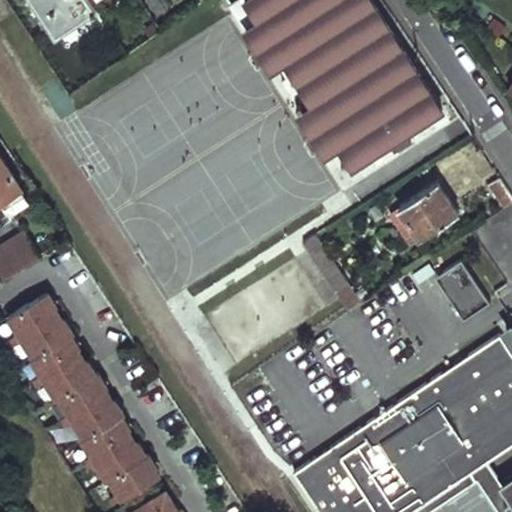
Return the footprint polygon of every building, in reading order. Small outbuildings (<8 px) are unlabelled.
[(36,0),(59,32),(99,5),(96,0),(36,0)] [(253,0),(264,15),(251,24),(278,66),(290,59),(316,99),(304,107),(333,151),(344,144),(359,165),(447,107),(376,0),(253,0)] [(0,21),(0,33),(37,82),(54,69),(11,13),(0,21)] [(0,196),(2,195),(11,209),(30,196),(0,149),(0,196)] [(511,184),(504,173),(490,181),(506,205),(511,200),(511,184)] [(439,178),(401,203),(422,234),(460,209),(439,178)] [(0,238),(0,276),(40,259),(26,227),(0,238)] [(321,232),(307,241),(350,308),(362,300),(321,232)] [(460,258),(435,273),(462,318),(487,303),(460,258)] [(6,313),(106,506),(155,481),(55,288),(6,313)] [(511,348),(501,331),(296,467),(325,511),(406,511),(511,442),(511,348)] [(511,511),(511,445),(473,471),(499,511),(511,511)] [(123,510),(124,511),(183,511),(172,488),(123,510)]
